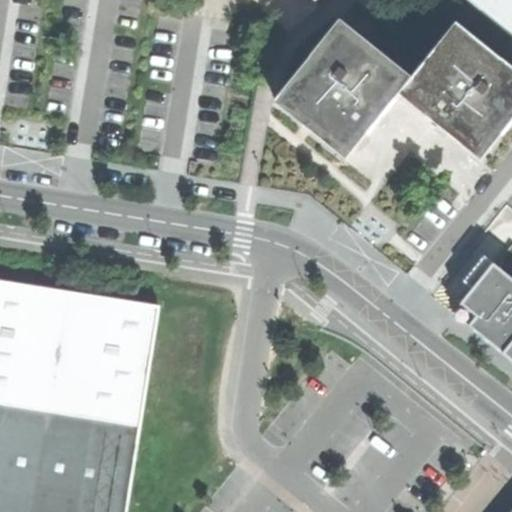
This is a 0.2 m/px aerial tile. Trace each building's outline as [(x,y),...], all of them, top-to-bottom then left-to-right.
[(511,0),(466,0),(511,37),(511,0)] [(303,125),(342,157),(363,133),(369,136),(384,117),(405,92),(410,86),(389,68),(392,64),(347,27),(318,63),(313,59),(281,100),(306,120),(303,125)] [(432,59),(410,86),(405,92),(430,112),(427,117),(444,131),(478,158),(500,130),(506,134),(511,126),(511,75),(501,66),(504,62),(463,29),(443,55),(438,52),(432,59)] [(465,300),(455,312),(473,326),(506,353),(511,357),(511,280),(493,265),(484,258),(466,280),(475,288),(465,300)] [(0,511),(128,511),(161,309),(0,282),(0,511)]
